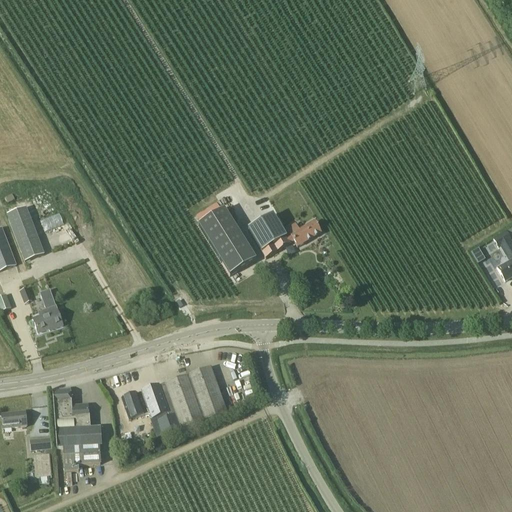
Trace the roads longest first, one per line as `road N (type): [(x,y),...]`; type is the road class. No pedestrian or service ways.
road 1 (secondary): [(0,386),(190,335),(264,325)]
road 2 (secondary): [(264,325),(413,329),(511,321)]
road 3 (unclassified): [(337,511),(280,406),(264,325)]
